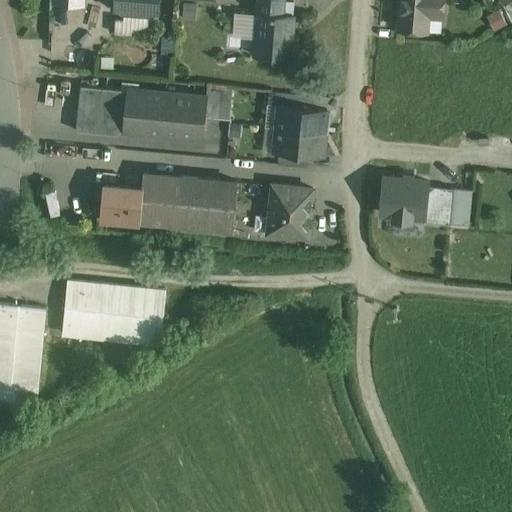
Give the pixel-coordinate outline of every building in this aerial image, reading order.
[(116,0),(116,8),(120,8),(124,13),(150,14),(154,11),(158,11),(159,0),(116,0)] [(285,0),(258,0),(257,13),(259,13),(256,54),(290,57),(293,14),(284,13),(285,0)] [(401,0),(399,28),(427,30),(429,14),(443,15),(443,0),(401,0)] [(233,87),(208,84),(207,97),(209,97),(207,116),(230,119),(233,87)] [(127,89),(81,85),(76,130),(117,134),(124,129),(123,129),(127,89)] [(207,97),(127,89),(123,129),(124,129),(205,136),(207,116),(209,97),(207,97)] [(315,94),(285,92),(284,104),(314,106),(315,94)] [(284,104),(280,103),(275,151),(309,154),(323,155),(328,108),(314,106),(284,104)] [(309,154),(280,151),(279,163),(308,166),(309,154)] [(182,175),(145,172),(143,187),(140,219),(141,220),(178,223),(182,175)] [(238,180),(182,175),(178,223),(234,228),(238,180)] [(429,181),(384,177),(380,212),(395,213),(395,218),(410,219),(411,215),(425,216),(426,216),(429,185),(429,181)] [(143,187),(105,183),(102,216),(141,220),(140,219),(143,187)] [(304,186),(274,183),(269,231),(309,235),(313,197),(306,197),(304,188),(304,186)] [(455,188),(429,185),(426,216),(425,216),(425,221),(451,223),(455,188)] [(166,289),(69,279),(64,333),(160,343),(166,289)] [(47,307),(0,302),(0,399),(37,403),(47,307)]
